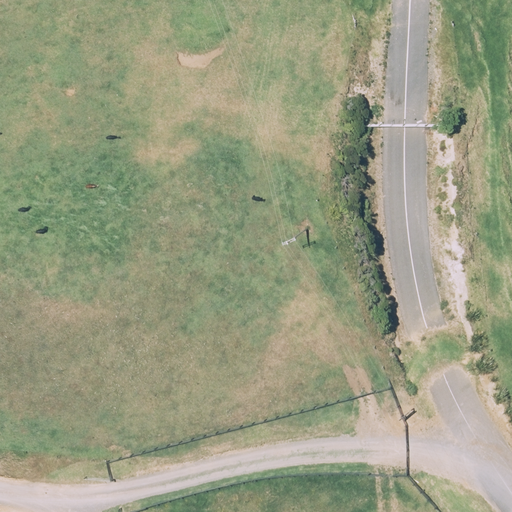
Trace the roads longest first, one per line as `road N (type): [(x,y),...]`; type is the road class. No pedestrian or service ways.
road 1 (unclassified): [(511,491),(428,341),(380,225),(313,0)]
road 2 (track): [(499,471),(389,452),(316,451),(95,497),(0,489)]
